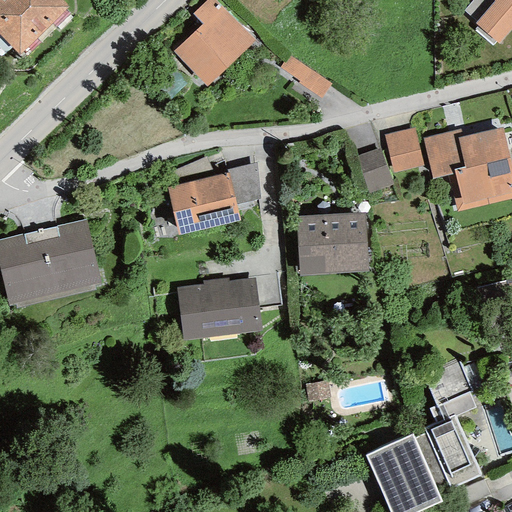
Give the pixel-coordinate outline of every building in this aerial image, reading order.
[(0,0),(0,35),(19,55),(68,8),(61,0),(0,0)] [(206,86),(254,41),(214,0),(206,0),(192,14),(201,24),(173,51),(206,86)] [(492,0),(474,0),(464,12),(477,23),(494,2),(492,0)] [(475,23),(498,44),(511,28),(511,0),(492,0),(494,2),(477,23),(475,23)] [(298,83),(321,99),(331,84),(289,55),(284,63),(283,62),(279,67),(299,81),(298,83)] [(461,129),(422,138),(432,178),(446,175),(456,212),(511,197),(511,170),(502,127),(463,136),(461,129)] [(423,165),(414,128),(384,135),(393,173),(423,165)] [(391,186),(379,149),(356,156),(368,193),(391,186)] [(228,173),(236,204),(260,198),(256,162),(227,170),(227,173),(228,173)] [(227,173),(167,187),(177,235),(240,220),(236,204),(228,173),(227,173)] [(365,213),(296,216),(300,276),(368,271),(365,213)] [(101,282),(86,219),(0,239),(0,265),(9,304),(101,282)] [(176,287),(183,340),(261,331),(255,278),(228,281),(228,278),(202,281),(203,284),(176,287)] [(454,417),(476,408),(469,392),(429,409),(435,424),(443,420),(454,416),(454,417)] [(454,417),(454,416),(443,420),(435,424),(424,428),(450,490),(480,476),(454,417)] [(412,435),(366,456),(390,511),(416,511),(441,501),(412,435)]
